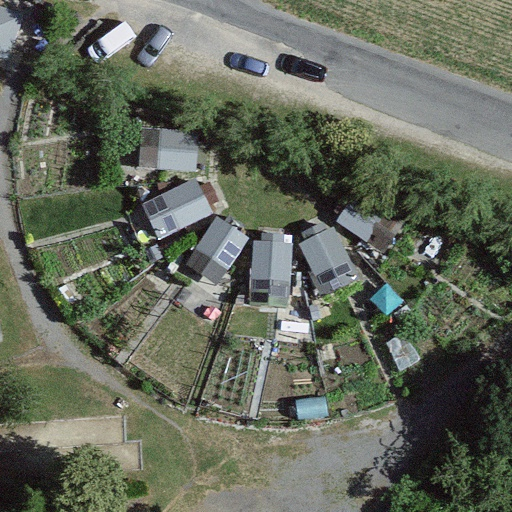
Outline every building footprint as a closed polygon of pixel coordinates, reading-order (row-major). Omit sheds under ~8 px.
[(0,48),(12,14),(0,10),(0,48)] [(190,133),(141,131),(140,161),(189,163),(190,133)] [(204,209),(192,185),(149,206),(161,231),(204,209)] [(399,221),(356,193),(339,219),(382,246),(399,221)] [(238,235),(218,222),(192,263),(212,276),(238,235)] [(328,232),(303,245),(325,288),(350,276),(328,232)] [(285,246),(261,243),(257,286),(280,289),(285,246)]
